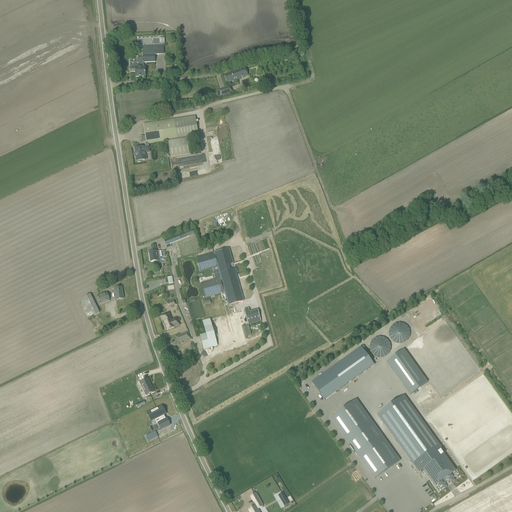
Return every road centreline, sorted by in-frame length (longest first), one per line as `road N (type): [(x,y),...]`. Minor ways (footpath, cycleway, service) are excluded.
road 1 (unclassified): [(228,511),(149,329),(108,85)]
road 2 (unclassified): [(108,85),(232,67)]
